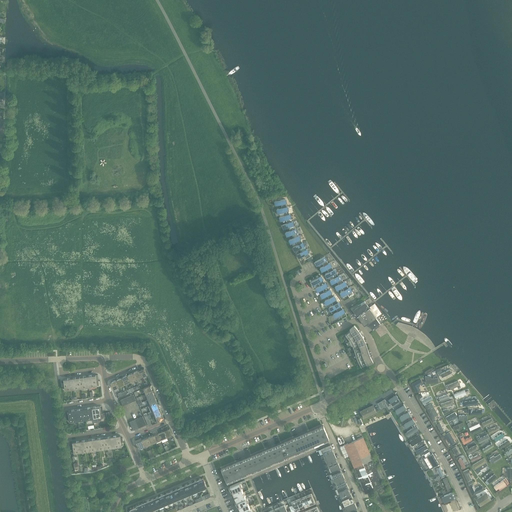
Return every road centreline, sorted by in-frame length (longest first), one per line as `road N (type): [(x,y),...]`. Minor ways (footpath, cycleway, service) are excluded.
road 1 (residential): [(467,511),(383,368)]
road 2 (unclassified): [(202,456),(317,407)]
